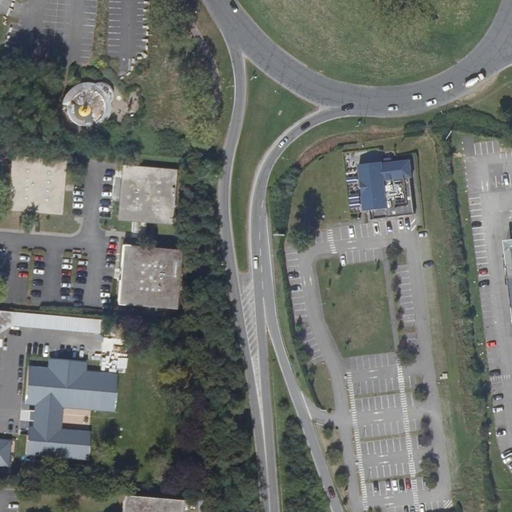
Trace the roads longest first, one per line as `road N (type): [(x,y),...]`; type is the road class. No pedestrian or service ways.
road 1 (unclassified): [(179,0),(213,75),(213,116),(193,193),(220,395),(224,511)]
road 2 (secondary): [(232,23),(238,104),(222,203),(266,456)]
road 3 (unclassified): [(338,511),(277,347),(253,217)]
road 4 (secondary): [(266,456),(253,217)]
road 5 (unclassified): [(511,412),(488,202),(511,199)]
road 6 (secondary): [(253,217),(271,156),(289,134),(348,101)]
road 7 (secondary): [(348,101),(429,94),(490,53)]
road 8 (secondary): [(232,23),(290,76),(348,101)]
